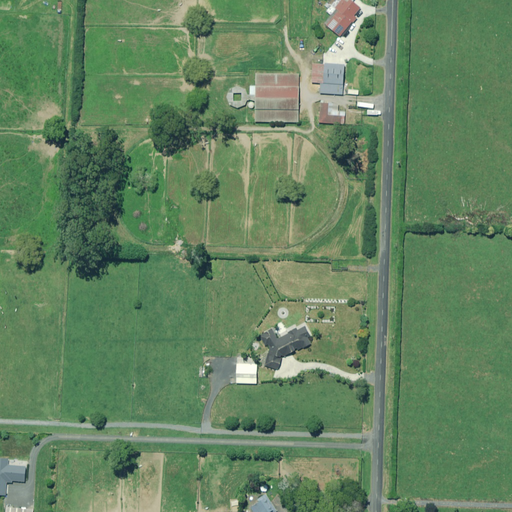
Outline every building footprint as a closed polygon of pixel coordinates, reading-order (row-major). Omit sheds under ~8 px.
[(360,10),(347,0),(338,0),(334,6),(328,12),(333,15),(326,24),(342,37),(354,22),(355,23),(359,18),(356,16),(360,10)] [(346,95),(347,65),(314,63),(313,83),(322,83),(321,94),(346,95)] [(300,123),(301,75),(258,74),(257,121),(300,123)] [(247,104),(249,101),(250,98),(249,95),(248,92),(246,89),(243,88),(239,87),(236,87),(233,89),(231,91),(229,94),(228,97),(229,100),(230,103),(232,106),(235,108),(239,108),(242,108),(245,106),(247,104)] [(340,104),(322,103),(321,123),(346,124),(347,112),(340,112),(340,104)] [(298,350),(299,351),(312,344),(308,337),(312,335),(307,326),(299,330),(298,328),(289,332),(290,335),(279,340),(273,329),(260,336),(266,347),(269,345),(270,347),(266,366),(280,370),(283,358),(298,350)] [(258,384),(259,365),(239,364),(238,383),(258,384)] [(10,459),(0,458),(0,495),(7,496),(9,483),(14,483),(14,481),(27,482),(29,461),(10,460),(10,459)] [(278,511),(269,495),(260,500),(261,503),(252,508),(253,511),(278,511)]
